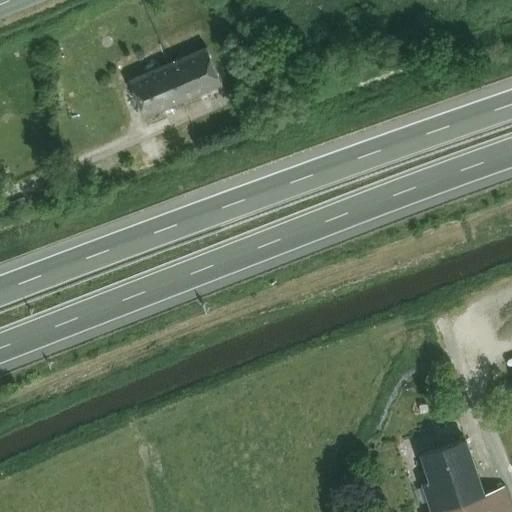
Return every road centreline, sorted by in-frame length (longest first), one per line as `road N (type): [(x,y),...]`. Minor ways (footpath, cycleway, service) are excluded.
road 1 (motorway): [(0,345),(511,153)]
road 2 (motorway): [(511,104),(0,294)]
road 3 (unknown): [(322,343),(0,471)]
